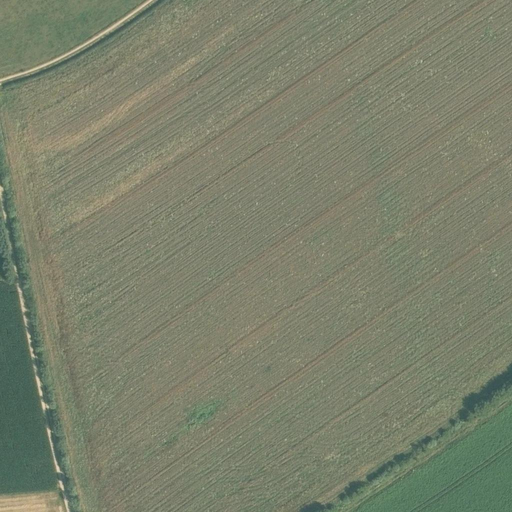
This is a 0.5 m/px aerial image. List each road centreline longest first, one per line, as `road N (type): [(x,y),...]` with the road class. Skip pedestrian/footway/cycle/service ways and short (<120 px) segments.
road 1 (track): [(0,184),(71,511)]
road 2 (track): [(152,0),(47,66),(0,82)]
